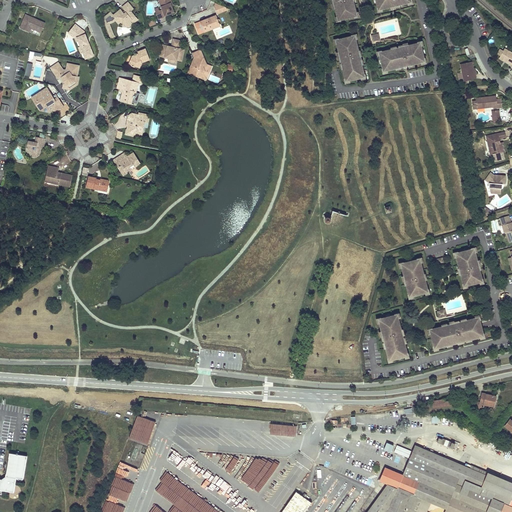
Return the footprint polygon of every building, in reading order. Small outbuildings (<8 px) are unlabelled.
[(156,12),(157,16),(158,20),(165,17),(165,16),(173,12),(172,7),(170,4),(172,3),(170,0),(161,0),(164,5),(161,7),(162,10),(159,11),(156,12)] [(350,17),(354,16),(357,16),(356,12),(353,0),(354,0),(353,0),(331,0),(333,4),(333,6),(335,6),(335,9),(337,16),(338,20),(341,20),(345,19),(344,17),(350,15),(350,17)] [(375,0),(377,6),(378,7),(378,10),(382,9),(390,7),(391,7),(393,6),(393,8),(396,7),(400,6),(399,5),(407,3),(411,2),(410,0),(375,0)] [(131,21),(136,17),(131,11),(134,9),(128,2),(122,7),(125,11),(126,12),(124,14),(123,12),(121,9),(113,15),(111,12),(103,19),(109,33),(111,32),(108,25),(110,24),(114,23),(116,21),(118,24),(119,25),(121,23),(123,23),(123,27),(129,28),(133,24),(131,21)] [(228,8),(223,6),(218,4),(218,5),(214,7),(217,14),(227,11),(228,8)] [(45,23),(26,15),(20,28),(30,32),(31,28),(41,33),(45,23)] [(216,26),(215,24),(214,21),(218,20),(216,15),(200,21),(204,31),(216,26)] [(73,32),(78,26),(75,24),(68,32),(75,38),(77,37),(78,36),(73,32)] [(93,55),(84,31),(78,26),(73,32),(78,36),(77,37),(85,57),(86,58),(93,55)] [(358,78),(361,77),(365,76),(364,74),(364,73),(362,64),(361,62),(362,62),(361,59),(360,57),(360,55),(360,54),(359,51),(356,40),(355,35),(352,36),(348,37),(349,39),(343,40),(343,38),(339,39),(336,40),(337,44),(339,52),(340,55),(338,55),(339,57),(340,61),(341,61),(342,64),(341,64),(342,67),(343,67),(344,69),(343,69),(345,77),(345,78),(346,81),(350,80),(353,79),(352,78),(358,76),(358,78)] [(169,58),(169,59),(168,61),(171,62),(171,63),(173,63),(173,62),(177,63),(177,60),(181,60),(183,50),(179,49),(181,40),(173,39),(172,47),(172,48),(168,47),(168,46),(162,45),(161,51),(166,52),(165,57),(169,58)] [(401,67),(403,66),(406,66),(409,65),(421,62),(425,61),(424,58),(423,54),(421,55),(420,49),(422,49),(421,46),(420,42),(417,43),(409,45),(406,46),(405,45),(403,45),(399,46),(399,47),(396,48),(396,47),(393,48),(394,49),(392,50),(391,49),(383,51),(382,52),(379,52),(380,56),(381,59),(383,59),(384,64),(382,65),(383,68),(384,71),(388,70),(396,68),(398,68),(401,68),(401,67)] [(511,52),(505,48),(503,51),(501,55),(500,56),(499,58),(511,65),(511,67),(511,52)] [(145,49),(138,52),(138,54),(137,55),(137,56),(134,57),(132,60),(131,60),(129,65),(134,67),(135,66),(139,68),(142,62),(149,59),(145,49)] [(192,53),(194,57),(198,59),(202,57),(203,61),(202,61),(204,65),(206,64),(200,50),(192,53)] [(194,57),(188,73),(196,76),(196,75),(202,77),(203,75),(207,77),(209,73),(206,72),(209,65),(206,64),(204,65),(202,61),(203,61),(202,57),(198,59),(194,57)] [(473,69),(472,62),(460,64),(464,81),(476,79),(475,74),(473,69)] [(79,66),(67,64),(66,70),(64,70),(63,70),(58,63),(51,68),(57,78),(59,79),(62,78),(64,81),(64,85),(63,88),(68,89),(69,86),(74,82),(78,82),(79,76),(77,76),(79,66)] [(126,101),(129,101),(131,102),(133,96),(135,97),(138,83),(132,81),(126,80),(119,78),(117,88),(120,89),(123,89),(122,92),(120,100),(126,102),(126,101)] [(55,110),(55,111),(56,112),(63,107),(59,99),(55,101),(53,97),(47,88),(32,97),(39,108),(45,104),(47,109),(52,106),(55,110)] [(480,98),(476,98),(476,101),(477,109),(493,107),(493,108),(497,108),(496,99),(496,96),(480,98)] [(45,104),(39,108),(42,113),(50,113),(55,110),(52,106),(47,109),(45,104)] [(499,110),(491,111),(492,121),(494,121),(494,123),(497,123),(497,121),(501,121),(499,110)] [(144,115),(132,113),(131,116),(129,116),(127,125),(131,126),(133,127),(133,129),(130,132),(130,134),(138,135),(139,130),(143,131),(145,122),(142,121),(144,115)] [(504,132),(486,136),(486,137),(486,139),(489,151),(490,155),(505,152),(503,142),(500,143),(498,143),(497,139),(499,139),(506,137),(504,132)] [(39,155),(39,153),(40,151),(38,150),(38,148),(40,149),(41,147),(43,148),(45,139),(36,137),(35,143),(28,142),(26,149),(32,157),(35,154),(39,155)] [(133,153),(127,157),(124,159),(121,155),(113,160),(121,172),(123,171),(124,170),(126,172),(130,169),(139,163),(133,153)] [(48,166),(45,182),(70,187),(72,175),(62,173),(61,176),(59,175),(58,175),(58,172),(59,168),(48,166)] [(505,176),(494,175),(490,173),(485,180),(489,183),(490,183),(490,188),(490,189),(491,193),(499,194),(501,192),(501,188),(502,189),(502,184),(505,184),(505,176)] [(109,181),(105,180),(100,179),(100,180),(96,179),(96,178),(88,176),(86,187),(104,191),(106,185),(108,186),(109,181)] [(333,211),(330,219),(331,219),(331,220),(333,212),(346,216),(347,215),(333,211)] [(511,222),(509,215),(500,218),(504,233),(506,232),(509,243),(511,241),(511,222)] [(460,272),(460,271),(461,274),(463,283),(464,286),(467,285),(468,285),(468,286),(479,283),(478,282),(479,282),(483,281),(482,278),(479,269),(481,269),(480,265),(479,263),(478,263),(477,261),(477,260),(475,252),(474,248),(471,249),(470,250),(470,249),(460,251),(460,252),(458,253),(455,253),(456,257),(459,269),(459,270),(460,272)] [(405,263),(404,263),(401,264),(402,268),(404,275),(405,278),(404,278),(404,281),(405,285),(406,285),(409,293),(409,296),(413,296),(414,295),(414,296),(424,293),(425,292),(428,292),(427,289),(425,280),(424,277),(425,277),(424,275),(424,274),(421,263),(420,259),(417,260),(415,260),(415,259),(405,262),(405,263)] [(403,338),(403,336),(402,333),(403,333),(402,330),(401,330),(398,318),(397,314),(394,315),(391,316),(391,318),(386,319),(385,317),(381,318),(379,319),(380,323),(381,331),(382,334),(381,334),(382,336),(383,340),(384,340),(385,343),(384,343),(385,346),(386,346),(386,348),(388,356),(388,357),(389,360),(393,359),(396,358),(395,357),(401,355),(401,357),(404,356),(408,355),(407,352),(407,351),(405,343),(404,341),(405,341),(404,338),(403,338)] [(442,326),(433,329),(430,330),(431,334),(432,336),(433,336),(435,341),(433,342),(434,346),(435,348),(439,347),(447,345),(449,344),(450,345),(452,344),(453,344),(452,344),(458,342),(458,343),(459,343),(461,342),(461,341),(463,341),(464,341),(466,340),(466,341),(467,341),(469,340),(469,339),(471,339),(472,339),(480,337),(484,336),(483,333),(482,329),(480,330),(479,324),(481,324),(480,320),(479,317),(475,318),(467,320),(467,321),(465,321),(464,320),(462,321),(459,322),(459,321),(454,322),(452,323),(452,324),(449,325),(447,325),(445,325),(445,326),(443,327),(443,326),(442,326)] [(483,404),(488,405),(494,407),(496,396),(482,394),(479,406),(482,407),(483,404)] [(451,401),(448,402),(445,402),(445,400),(443,400),(432,401),(433,408),(451,405),(451,401)] [(475,412),(475,411),(476,411),(477,410),(479,403),(475,402),(471,405),(470,406),(475,412)] [(152,430),(156,415),(150,413),(146,428),(152,430)] [(148,447),(150,440),(134,434),(131,441),(148,447)] [(453,448),(454,446),(455,444),(439,437),(437,442),(453,448)] [(384,450),(391,453),(394,445),(387,443),(384,450)] [(411,450),(398,445),(395,451),(408,457),(411,450)] [(417,511),(423,499),(431,503),(446,509),(444,511),(500,511),(504,503),(511,506),(511,499),(482,487),(486,476),(415,446),(403,475),(385,468),(380,481),(388,484),(367,511),(417,511)] [(0,476),(0,491),(1,488),(15,490),(17,476),(24,477),(28,454),(11,451),(6,474),(2,477),(0,476)] [(203,467),(201,473),(207,476),(209,470),(203,467)] [(165,484),(170,474),(165,472),(161,481),(165,484)] [(511,481),(488,472),(486,476),(482,487),(511,499),(511,481)] [(302,495),(297,491),(281,511),(304,511),(312,502),(306,498),(304,497),(302,495)] [(426,511),(431,503),(423,499),(417,511),(426,511)] [(511,511),(511,506),(504,503),(500,511),(511,511)]
